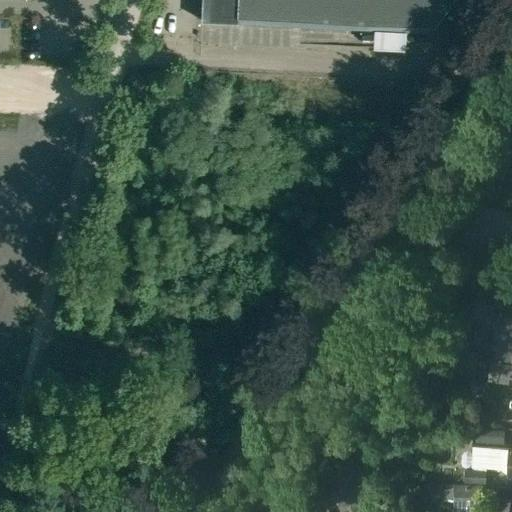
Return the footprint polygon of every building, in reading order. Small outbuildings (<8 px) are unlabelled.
[(203,0),(202,16),(202,22),(300,26),(431,33),(455,0),(203,0)] [(0,292),(23,300),(29,281),(38,284),(75,169),(5,146),(0,160),(0,292)] [(0,398),(0,399),(19,341),(11,338),(23,300),(0,292),(0,398)] [(511,317),(500,316),(493,360),(511,363),(511,317)] [(476,375),(479,352),(462,349),(460,359),(453,357),(451,371),(476,375)] [(511,365),(493,362),(490,381),(510,384),(511,375),(511,365)] [(476,409),(474,423),(489,425),(491,411),(476,409)] [(477,444),(505,445),(505,432),(478,430),(477,444)] [(333,466),(334,485),(355,484),(353,465),(333,466)] [(455,486),(454,504),(479,504),(479,486),(455,486)] [(511,511),(511,498),(511,499),(511,500),(501,498),(498,511),(511,511)]
